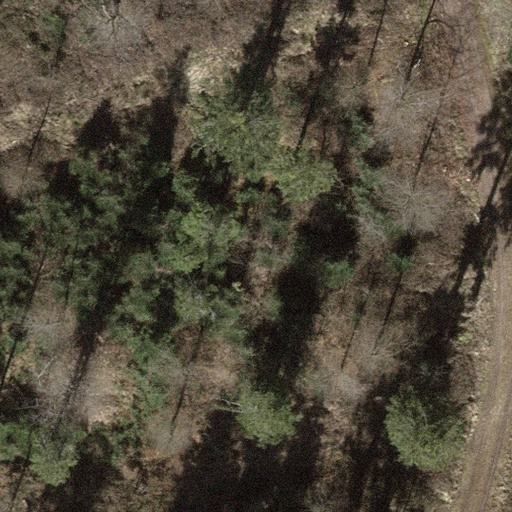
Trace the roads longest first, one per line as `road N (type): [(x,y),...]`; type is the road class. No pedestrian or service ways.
road 1 (track): [(511,240),(454,0)]
road 2 (track): [(473,511),(498,433),(511,273)]
